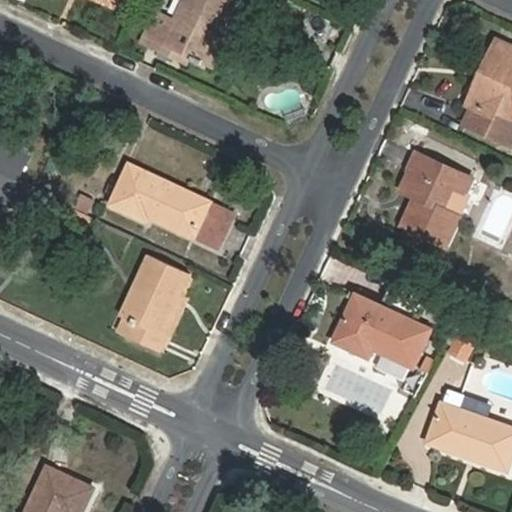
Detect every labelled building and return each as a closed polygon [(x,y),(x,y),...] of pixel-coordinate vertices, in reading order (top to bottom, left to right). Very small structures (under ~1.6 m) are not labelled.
[(223,23),(234,0),(182,0),(173,19),(154,10),(140,41),(157,50),(161,41),(188,54),(202,60),(213,36),(220,21),(223,23)] [(225,42),(213,36),(202,60),(214,66),(225,42)] [(511,47),(495,39),(480,72),(486,74),(471,108),(463,125),(508,146),(511,137),(511,124),(508,123),(511,114),(511,47)] [(184,62),(188,54),(161,41),(157,50),(184,62)] [(480,72),(465,105),(471,108),(486,74),(480,72)] [(48,114),(55,99),(37,91),(30,107),(48,114)] [(0,197),(6,200),(27,156),(0,144),(0,197)] [(465,195),(472,179),(413,152),(405,167),(408,168),(399,190),(412,196),(399,225),(445,245),(458,217),(440,209),(450,189),(465,195)] [(205,213),(209,202),(126,165),(109,204),(145,221),(148,216),(217,247),(228,223),(205,213)] [(233,213),(209,202),(205,213),(228,223),(233,213)] [(84,230),(91,215),(67,205),(61,219),(84,230)] [(160,331),(176,297),(187,274),(147,255),(120,312),(124,314),(134,319),(128,333),(160,349),(167,334),(160,331)] [(430,329),(353,294),(332,341),(368,357),(372,347),(412,366),(430,329)] [(183,300),(176,297),(160,331),(167,334),(183,300)] [(448,328),(456,314),(445,308),(437,322),(448,328)] [(118,329),(128,333),(134,319),(124,314),(118,329)] [(464,358),(478,334),(464,325),(450,350),(464,358)] [(477,453),(474,460),(506,471),(511,453),(511,427),(439,402),(432,423),(448,429),(444,442),(477,453)] [(425,442),(474,460),(477,453),(444,442),(448,429),(432,423),(425,442)] [(82,511),(93,489),(46,467),(25,511),(82,511)]
